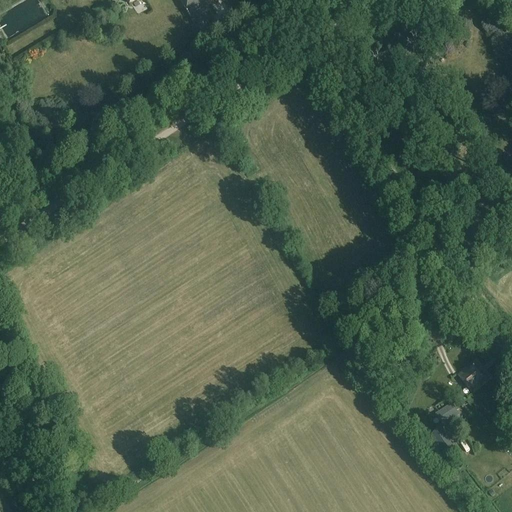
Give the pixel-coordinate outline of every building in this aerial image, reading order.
[(218,0),(180,0),(190,17),(203,38),(213,31),(201,11),(210,5),(208,3),(213,0),(215,0),(216,1),(218,0)] [(472,392),(489,378),(476,362),(459,376),(472,392)] [(458,416),(451,406),(437,414),(444,425),(458,416)] [(500,415),(507,424),(511,419),(511,418),(505,410),(500,415)] [(441,429),(432,435),(444,453),(453,447),(441,429)] [(464,443),(460,446),(467,456),(471,453),(464,443)]
